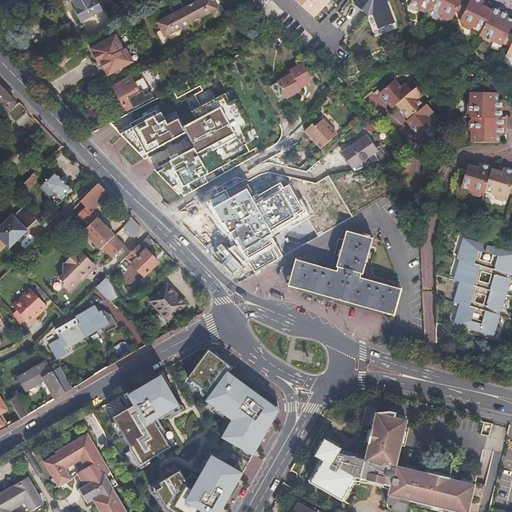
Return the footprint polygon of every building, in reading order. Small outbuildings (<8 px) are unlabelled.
[(68,0),(70,4),(72,3),(74,7),(72,9),(79,23),(98,13),(101,12),(94,0),(68,0)] [(261,0),(247,0),(249,9),(263,5),(261,0)] [(297,0),(313,14),(326,0),(297,0)] [(430,8),(434,0),(410,0),(409,3),(415,5),(417,9),(424,12),(426,11),(428,12),(430,8)] [(461,0),(434,0),(430,8),(437,12),(437,14),(439,14),(441,18),(446,21),(449,19),(451,20),(452,17),(461,0)] [(456,19),(465,0),(461,0),(452,17),(456,19)] [(459,20),(469,0),(465,0),(456,19),(459,20)] [(485,8),(487,4),(479,0),(469,0),(459,20),(458,22),(460,22),(462,27),(467,30),(470,28),(472,30),(474,28),(481,32),(491,11),(485,8)] [(152,40),(204,12),(199,1),(173,15),(167,18),(156,24),(147,29),(152,40)] [(167,18),(173,15),(170,9),(164,12),(167,18)] [(493,9),(491,11),(481,32),(479,36),(480,37),(481,41),(488,44),(490,42),(492,43),(501,47),(502,44),(509,30),(511,23),(511,21),(506,19),(508,14),(506,15),(499,12),(493,9)] [(511,32),(509,30),(502,44),(505,46),(511,32)] [(115,34),(89,47),(97,62),(99,61),(106,75),(132,61),(125,47),(123,48),(115,34)] [(312,79),(304,63),(290,70),(292,74),(270,85),(278,101),(286,97),(301,89),(299,86),(305,83),(312,79)] [(124,106),(126,111),(152,97),(142,77),(132,82),(129,76),(112,86),(123,107),(124,106)] [(387,104),(390,107),(394,103),(410,89),(405,83),(401,87),(394,79),(378,93),(387,104)] [(0,105),(8,113),(18,104),(2,87),(0,85),(0,105)] [(131,127),(120,133),(133,146),(135,145),(141,151),(143,149),(145,153),(185,131),(193,147),(165,162),(167,166),(157,172),(166,180),(167,179),(177,190),(179,189),(183,196),(208,182),(204,175),(208,173),(197,153),(210,146),(212,150),(221,145),(225,154),(249,140),(244,132),(251,128),(235,98),(228,101),(223,92),(214,97),(208,86),(193,95),(199,106),(190,110),(195,119),(182,126),(177,117),(166,123),(160,112),(156,114),(154,109),(129,123),(131,127)] [(422,95),(414,86),(410,89),(394,103),(399,109),(404,115),(406,118),(421,105),(417,100),(422,95)] [(469,116),(471,117),(499,117),(499,110),(500,100),(497,100),(497,92),(469,92),(470,103),(467,104),(468,112),(469,113),(469,116)] [(88,94),(83,97),(76,100),(80,108),(91,102),(88,94)] [(421,105),(406,118),(404,120),(411,128),(417,136),(421,136),(434,124),(428,117),(432,112),(424,103),(421,105)] [(381,128),(369,115),(359,123),(369,135),(371,133),(373,135),(381,128)] [(471,133),(471,142),(498,143),(498,135),(501,135),(501,127),(501,117),(499,117),(471,117),(471,120),(469,122),(469,131),(471,133)] [(314,126),(312,124),(304,132),(319,149),(336,134),(321,120),(314,126)] [(376,149),(367,136),(342,153),(352,167),(355,170),(387,157),(380,146),(376,149)] [(483,163),(476,161),(475,166),(469,165),(462,185),(470,188),(469,191),(472,191),(472,194),(480,196),(480,194),(484,194),(485,190),(491,168),(492,166),(483,163)] [(491,168),(485,190),(494,193),(493,195),(496,196),(495,198),(504,201),(505,198),(508,198),(510,190),(511,183),(511,170),(499,167),(498,171),(491,168)] [(45,182),(62,200),(73,190),(56,172),(45,182)] [(37,182),(31,175),(19,187),(24,194),(37,182)] [(106,191),(99,183),(89,193),(81,201),(85,206),(76,216),(87,227),(81,232),(99,251),(101,249),(111,260),(124,247),(96,219),(99,216),(93,210),(99,204),(96,201),(106,191)] [(223,188),(198,200),(239,245),(255,271),(276,259),(270,248),(276,245),(270,235),(307,214),(289,186),(283,187),(281,183),(251,197),(247,189),(228,198),(223,188)] [(37,220),(24,206),(12,217),(11,216),(0,226),(0,240),(8,249),(27,232),(26,231),(37,220)] [(133,218),(124,227),(134,238),(139,234),(140,228),(141,227),(133,218)] [(394,315),(401,289),(358,277),(359,273),(362,274),(372,238),(369,236),(370,233),(365,232),(364,235),(347,230),(336,267),(338,267),(337,271),(295,259),(292,269),(281,266),(278,277),(290,280),(288,286),(394,315)] [(435,248),(435,301),(448,305),(448,321),(507,340),(511,321),(511,251),(438,230),(435,248)] [(151,242),(147,238),(138,246),(143,251),(144,249),(151,242)] [(143,251),(138,246),(121,263),(125,267),(131,262),(144,275),(158,262),(144,249),(143,251)] [(83,272),(90,273),(90,267),(91,265),(77,250),(74,252),(70,252),(69,257),(60,266),(61,274),(57,278),(62,283),(62,288),(67,294),(84,279),(83,272)] [(239,277),(249,266),(235,254),(226,265),(239,277)] [(119,296),(107,276),(97,286),(110,300),(119,296)] [(149,301),(169,321),(186,304),(167,285),(149,301)] [(31,322),(37,317),(35,315),(47,304),(31,288),(14,304),(31,322)] [(35,315),(37,317),(49,306),(47,304),(35,315)] [(87,311),(78,316),(87,333),(101,325),(105,333),(117,326),(110,313),(105,316),(105,314),(104,315),(102,310),(100,311),(96,306),(93,304),(86,310),(87,311)] [(87,333),(78,316),(56,328),(61,337),(49,343),(57,357),(68,350),(66,345),(87,333)] [(233,368),(209,350),(188,378),(211,396),(207,402),(232,421),(223,439),(253,457),(274,420),(272,419),(278,411),(228,374),(233,368)] [(43,381),(55,400),(66,393),(52,370),(47,361),(20,377),(28,390),(43,381)] [(59,366),(52,370),(66,393),(73,389),(59,366)] [(494,381),(502,383),(504,373),(497,371),(494,381)] [(155,421),(179,407),(161,377),(129,396),(134,405),(113,417),(140,465),(170,447),(155,421)] [(18,413),(21,419),(29,415),(15,391),(8,395),(18,413)] [(369,484),(369,483),(380,485),(381,488),(384,489),(387,490),(388,490),(390,491),(389,496),(388,499),(388,501),(389,503),(389,505),(391,507),(394,509),(397,510),(400,511),(406,511),(407,511),(410,501),(457,511),(463,511),(471,484),(396,466),(406,421),(403,420),(394,418),(395,414),(395,413),(389,412),(375,413),(369,440),(365,458),(344,453),(340,452),(342,447),(325,437),(316,451),(316,453),(324,458),(312,480),(343,498),(352,482),(357,483),(365,485),(367,485),(369,484)] [(128,511),(115,489),(108,476),(112,474),(100,454),(89,434),(55,453),(57,456),(45,463),(59,487),(72,480),(67,470),(82,462),(86,470),(77,474),(79,477),(85,487),(80,490),(88,503),(93,500),(98,497),(106,511),(128,511)] [(24,452),(33,467),(37,464),(29,449),(24,452)] [(221,511),(243,474),(213,457),(195,487),(187,483),(180,472),(154,487),(167,511),(169,511),(221,511)] [(72,480),(79,477),(77,474),(86,470),(82,462),(67,470),(72,480)] [(33,467),(38,476),(43,474),(37,464),(33,467)] [(108,476),(115,489),(119,486),(112,474),(108,476)] [(25,503),(30,511),(31,511),(45,504),(30,478),(0,494),(0,511),(11,511),(25,503)] [(93,500),(99,511),(106,511),(98,497),(93,500)] [(30,511),(25,503),(11,511),(30,511)] [(294,511),(313,511),(300,503),(294,511)]
